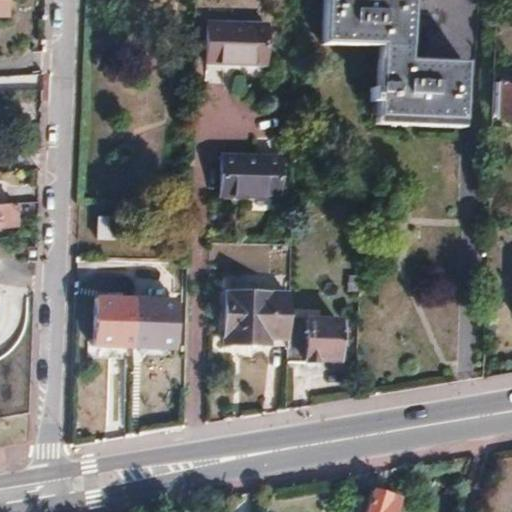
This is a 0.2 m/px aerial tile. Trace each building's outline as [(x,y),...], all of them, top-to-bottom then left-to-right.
[(320,0),(319,43),(377,46),(374,117),(460,121),(462,64),(404,61),(405,0),(320,0)] [(208,15),(205,55),(264,57),(265,16),(208,15)] [(511,82),(496,82),(495,118),(511,118),(511,82)] [(218,152),(217,193),(275,195),(277,153),(218,152)] [(12,204),(0,205),(0,226),(14,226),(12,204)] [(97,217),(96,238),(117,240),(118,219),(97,217)] [(27,247),(27,262),(36,262),(36,247),(27,247)] [(223,292),(222,344),(286,345),(286,320),(287,293),(223,292)] [(92,301),(91,349),(171,351),(171,302),(92,301)] [(286,345),(285,362),(316,363),(316,360),(336,361),(337,321),(286,320),(286,345)] [(369,491),(362,511),(393,511),(397,500),(369,491)]
